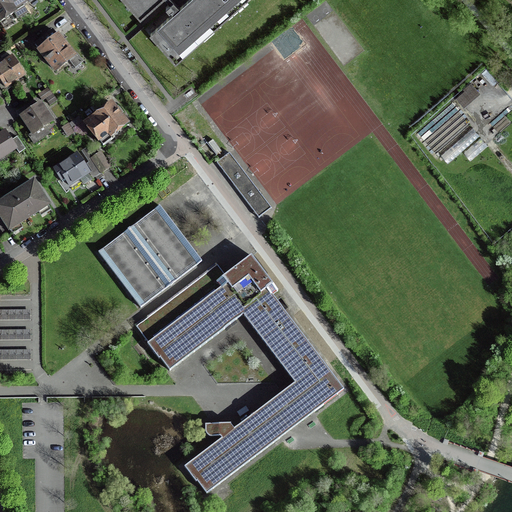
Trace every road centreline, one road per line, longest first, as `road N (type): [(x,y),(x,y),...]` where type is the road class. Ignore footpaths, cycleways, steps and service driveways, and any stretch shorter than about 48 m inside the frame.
road 1 (residential): [(427,446),(392,419),(182,144)]
road 2 (residential): [(182,144),(0,269)]
road 3 (residential): [(182,144),(68,0)]
road 4 (track): [(459,511),(489,466),(511,377)]
